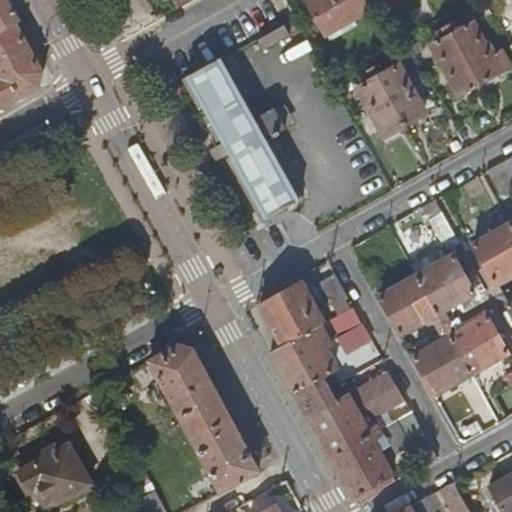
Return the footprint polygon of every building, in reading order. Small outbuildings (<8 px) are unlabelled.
[(0,0),(0,33),(15,25),(20,22),(7,0),(0,0)] [(173,0),(178,9),(194,0),(193,0),(173,0)] [(386,3),(384,0),(305,0),(324,35),(370,9),(372,13),(387,4),(386,3)] [(496,25),(484,5),(475,10),(486,31),(496,25)] [(303,30),(296,18),(285,25),(258,40),(264,51),(303,30)] [(452,23),(448,25),(480,85),(511,67),(502,51),(490,58),(472,25),(458,33),(452,23)] [(0,108),(39,86),(42,73),(15,25),(0,33),(0,108)] [(480,85),(448,25),(442,29),(447,38),(434,46),(461,96),(480,85)] [(226,58),(225,56),(184,79),(260,222),(302,198),(269,137),(285,128),(275,108),(258,117),(245,94),(252,90),(233,54),(226,58)] [(372,68),(405,127),(424,116),(396,66),(382,74),(378,64),(372,68)] [(386,138),(405,127),(372,68),(368,70),(373,79),(360,87),(386,138)] [(511,189),(511,159),(488,172),(501,195),(511,189)] [(437,201),(421,209),(446,255),(461,246),(437,201)] [(511,271),(511,227),(510,224),(473,245),(493,282),(511,271)] [(444,325),(451,321),(444,308),(474,291),(454,255),(447,260),(441,248),(411,265),(417,276),(444,325)] [(350,298),(337,275),(322,283),(335,307),(350,298)] [(438,328),(444,325),(417,276),(381,297),(401,334),(431,317),(438,328)] [(259,306),(281,346),(321,325),(323,324),(300,282),(259,306)] [(321,325),(323,330),(339,358),(372,338),(354,307),(323,324),(321,325)] [(444,325),(471,373),(508,353),(488,315),(457,333),(451,321),(444,325)] [(269,352),(292,392),(322,377),(334,370),(314,335),(323,330),(321,325),(281,346),(269,352)] [(413,356),(434,394),(471,373),(444,325),(438,328),(430,333),(435,343),(413,356)] [(148,360),(220,494),(259,472),(193,350),(177,344),(148,360)] [(292,392),(329,458),(380,430),(398,421),(406,416),(404,412),(378,426),(374,418),(406,400),(390,372),(336,402),(332,395),(343,388),(342,384),(341,383),(329,390),(322,377),(292,392)] [(398,421),(423,467),(438,458),(413,413),(406,416),(398,421)] [(329,458),(354,505),(379,491),(377,487),(394,477),(374,441),(383,435),(380,430),(329,458)] [(43,458),(68,445),(65,439),(40,453),(43,458)] [(90,485),(68,445),(43,458),(16,474),(26,495),(36,489),(47,509),(90,485)] [(501,511),(511,511),(511,474),(488,488),(501,511)] [(401,511),(469,511),(455,485),(454,483),(442,490),(453,511),(434,511),(427,498),(401,511)] [(453,511),(442,490),(427,498),(434,511),(453,511)] [(130,511),(165,511),(155,491),(128,507),(130,511)]
